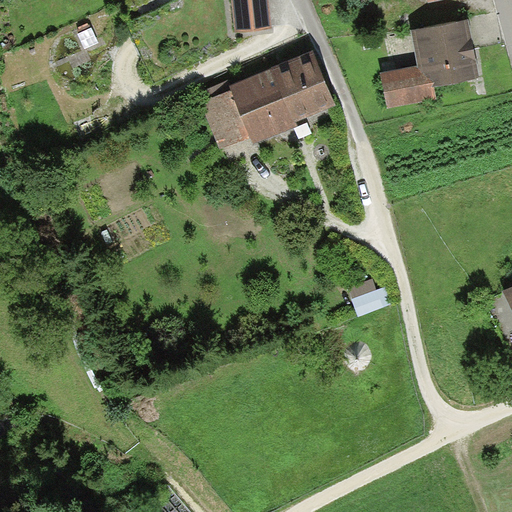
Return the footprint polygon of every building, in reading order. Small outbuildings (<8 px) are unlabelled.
[(266,0),(229,0),(232,31),(269,28),(266,0)] [(465,21),(408,30),(414,66),(377,72),(382,108),(432,100),(430,85),(475,78),(465,21)] [(313,51),(230,85),(250,135),(252,141),(336,107),(313,51)] [(250,135),(230,85),(196,98),(217,148),(250,135)] [(371,281),(351,288),(358,308),(389,298),(386,289),(375,293),(371,281)] [(511,284),(499,291),(511,317),(511,284)]
